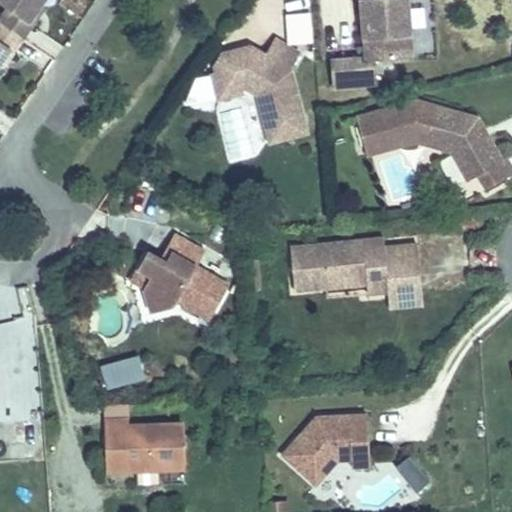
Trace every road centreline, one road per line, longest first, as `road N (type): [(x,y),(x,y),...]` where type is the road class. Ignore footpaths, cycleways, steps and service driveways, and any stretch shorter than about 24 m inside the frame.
road 1 (residential): [(7,152),(110,0)]
road 2 (residential): [(7,152),(55,197),(61,218),(49,244),(28,261),(0,266)]
